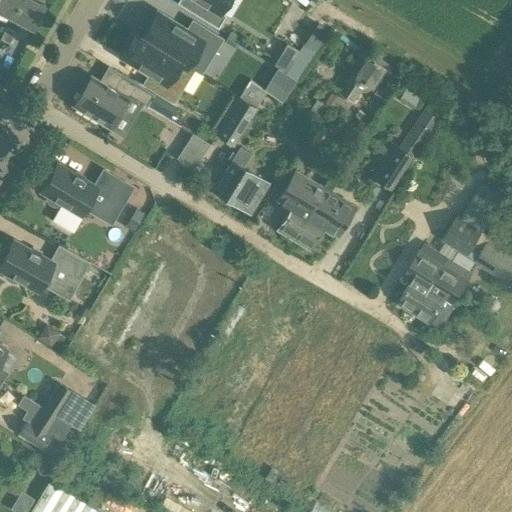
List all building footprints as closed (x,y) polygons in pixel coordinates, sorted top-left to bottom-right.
[(0,0),(0,10),(10,16),(18,0),(0,0)] [(32,27),(44,4),(35,0),(18,0),(10,16),(32,27)] [(184,0),(182,3),(179,1),(178,3),(217,27),(219,26),(217,25),(223,15),(224,16),(226,14),(220,11),(226,0),(184,0)] [(143,32),(142,34),(193,64),(192,66),(200,71),(221,37),(192,19),(185,29),(156,11),(143,32)] [(316,20),(303,42),(315,49),(328,28),(316,20)] [(0,38),(7,43),(14,30),(6,25),(0,35),(0,38)] [(136,28),(120,55),(148,72),(142,83),(171,100),(192,66),(193,64),(142,34),(143,32),(136,28)] [(285,42),(272,62),(286,70),(298,50),(285,42)] [(372,87),(385,69),(365,54),(351,71),(372,87)] [(390,70),(392,67),(379,58),(376,62),(390,70)] [(150,94),(107,68),(106,68),(98,80),(90,75),(71,105),(108,127),(129,93),(145,103),(150,94)] [(351,102),(362,87),(349,78),(338,93),(351,102)] [(234,145),(257,108),(255,106),(264,93),(247,82),(214,133),(234,145)] [(145,103),(144,104),(166,117),(172,107),(150,94),(145,103)] [(313,109),(320,113),(325,105),(318,101),(313,109)] [(423,109),(399,146),(413,155),(437,118),(423,109)] [(191,169),(207,144),(190,133),(174,158),(191,169)] [(390,189),(413,155),(399,146),(391,141),(382,154),(385,156),(372,176),(390,189)] [(248,212),(266,183),(240,167),(249,153),(238,147),(211,190),(248,212)] [(93,183),(56,161),(51,170),(49,168),(46,171),(43,176),(42,181),(44,182),(39,191),(47,195),(45,197),(48,202),(53,205),(57,205),(59,202),(79,214),(83,206),(110,222),(131,186),(102,168),(93,183)] [(324,190),(325,189),(294,170),(276,199),(289,207),(276,229),(292,239),(322,189),(324,190)] [(482,231),(505,195),(482,180),(460,216),(457,214),(441,239),(467,255),(474,244),(482,250),(490,235),(482,231)] [(353,205),(325,189),(324,190),(322,189),(292,239),(307,248),(321,226),(335,234),(353,205)] [(474,244),(467,255),(475,260),(474,262),(511,286),(511,238),(507,235),(511,228),(511,205),(501,220),(504,223),(496,233),(493,231),(490,235),(482,250),(474,244)] [(126,225),(134,230),(143,214),(135,210),(126,225)] [(50,259),(12,238),(7,247),(5,246),(2,248),(0,250),(0,259),(0,270),(4,273),(2,275),(5,279),(10,281),(15,282),(16,280),(36,291),(41,283),(67,298),(88,261),(58,244),(50,259)] [(442,264),(418,250),(403,274),(410,279),(396,302),(413,313),(431,283),(432,283),(447,258),(446,257),(442,264)] [(451,302),(470,272),(447,258),(432,283),(431,283),(413,313),(428,322),(443,297),(451,302)] [(76,313),(73,319),(80,323),(88,310),(81,306),(76,314),(76,313)] [(228,310),(216,331),(226,337),(238,316),(228,310)] [(50,344),(58,332),(46,325),(39,337),(50,344)] [(55,414),(70,390),(58,382),(43,406),(55,414)] [(25,420),(18,432),(42,447),(41,449),(51,455),(70,424),(55,414),(43,406),(31,424),(25,420)] [(271,467),(265,477),(271,481),(277,471),(271,467)] [(131,474),(127,482),(136,487),(140,480),(131,474)] [(281,476),(277,483),(283,487),(287,481),(281,476)] [(100,511),(48,480),(28,511),(100,511)] [(20,490),(10,507),(17,511),(23,511),(32,497),(20,490)]
